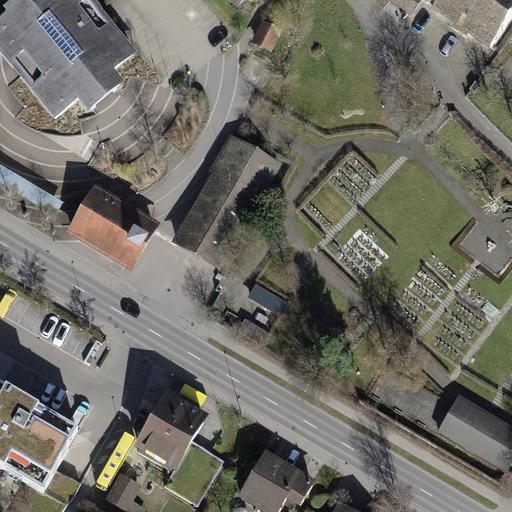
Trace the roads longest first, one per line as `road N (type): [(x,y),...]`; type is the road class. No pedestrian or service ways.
road 1 (secondary): [(0,242),(458,511)]
road 2 (track): [(511,155),(357,0)]
